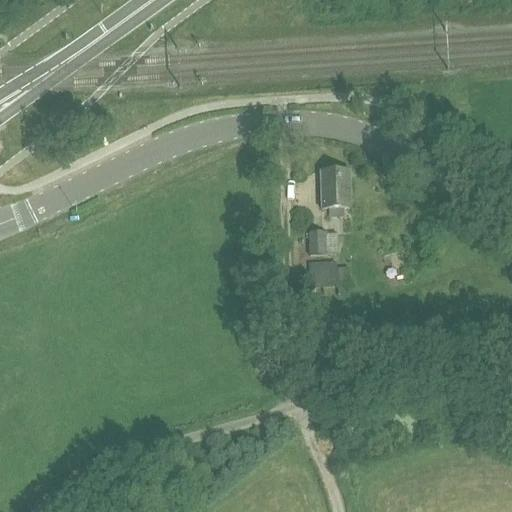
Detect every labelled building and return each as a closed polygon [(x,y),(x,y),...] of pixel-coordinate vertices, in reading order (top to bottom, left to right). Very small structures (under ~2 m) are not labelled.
[(339,145),(356,147),(358,134),(341,132),(339,145)] [(371,196),(385,189),(375,169),(361,176),(371,196)] [(319,172),(319,174),(321,211),(352,210),(351,171),(319,172)] [(327,233),(308,233),(309,258),(327,258),(327,255),(337,255),(337,235),(327,235),(327,233)] [(323,289),(323,288),(336,288),(335,265),(309,265),(309,289),(323,289)]
